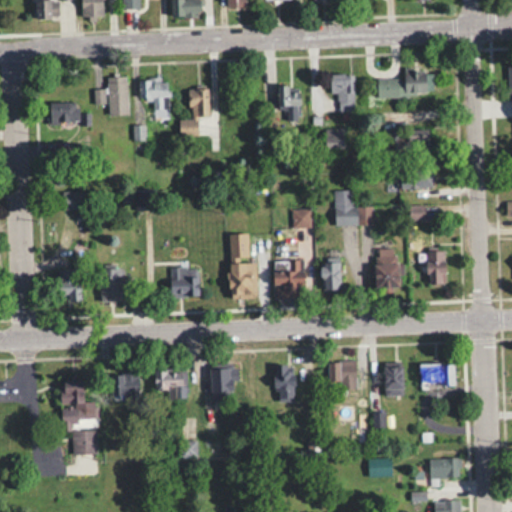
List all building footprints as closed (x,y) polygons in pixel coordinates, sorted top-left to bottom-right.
[(35,0),(36,18),(57,18),(57,0),(35,0)] [(101,0),(79,0),(79,15),(101,15),(101,0)] [(198,0),(169,0),(170,16),(198,16),(198,0)] [(403,77),(376,77),(377,96),(425,94),(424,68),(403,68),(403,77)] [(353,74),(329,74),(329,93),(337,93),(337,110),(353,110),(353,74)] [(127,114),(126,75),(106,76),(107,115),(127,114)] [(139,79),(139,98),(152,98),(152,107),(167,107),(167,79),(139,79)] [(287,85),(276,85),(276,106),(299,106),(299,91),(287,91),(287,85)] [(190,115),(208,115),(208,88),(190,88),(190,115)] [(48,123),(77,123),(77,102),(48,102),(48,123)] [(343,147),(343,128),(324,128),(324,147),(343,147)] [(400,130),(400,154),(428,154),(428,130),(400,130)] [(430,166),(397,167),(398,187),(430,187),(430,166)] [(332,189),(332,223),(370,223),(370,205),(351,205),(351,189),(332,189)] [(82,190),(63,190),(63,207),(82,207),(82,190)] [(146,191),(136,191),(136,204),(146,204),(146,191)] [(307,225),(307,212),(292,212),(292,225),(307,225)] [(398,287),(397,248),(371,248),(372,288),(398,287)] [(444,251),(425,251),(425,283),(444,283),(444,251)] [(227,260),(226,299),(254,299),(254,261),(227,260)] [(272,297),(302,297),(302,260),(272,260),(272,297)] [(319,290),(338,290),(338,261),(319,261),(319,290)] [(197,266),(168,267),(168,296),(197,296),(197,266)] [(80,301),(80,268),(59,268),(59,301),(80,301)] [(120,301),(120,269),(99,269),(99,301),(120,301)] [(327,359),(327,379),(339,379),(339,387),(354,387),(354,359),(327,359)] [(453,361),(418,361),(419,386),(453,385),(453,361)] [(293,398),(293,362),(274,362),(274,398),(293,398)] [(402,393),(402,363),(382,363),(382,393),(402,393)] [(236,366),(209,366),(209,399),(236,399),(236,366)] [(185,369),(156,369),(156,396),(185,396),(185,369)] [(137,371),(110,371),(110,396),(137,396),(137,371)] [(95,426),(96,426),(95,400),(82,401),(82,384),(57,385),(58,430),(71,430),(71,453),(96,452),(95,426)] [(362,438),(362,429),(354,429),(354,438),(362,438)] [(180,440),(180,456),(195,456),(195,440),(180,440)] [(428,457),(428,475),(458,475),(458,457),(428,457)] [(459,511),(460,498),(439,498),(439,511),(459,511)]
